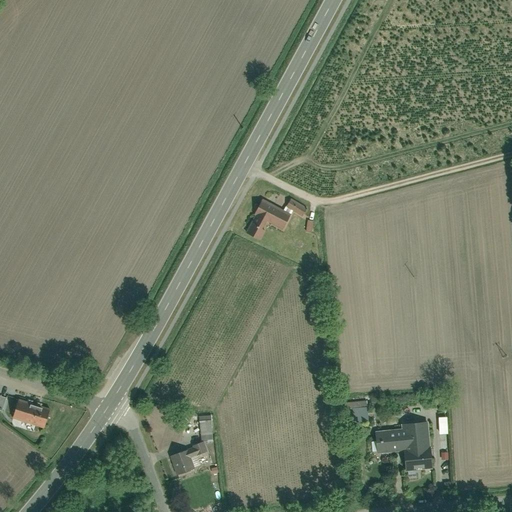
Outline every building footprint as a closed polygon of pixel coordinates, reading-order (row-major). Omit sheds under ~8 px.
[(292,199),(288,207),(303,215),(308,207),(292,199)] [(283,230),(291,215),(264,201),(248,232),(263,240),(272,223),(283,230)] [(314,222),(308,221),(306,230),(312,232),(314,222)] [(0,408),(5,410),(8,396),(0,394),(0,408)] [(51,402),(18,394),(12,419),(44,427),(51,402)] [(202,441),(214,440),(213,415),(201,415),(202,441)] [(440,416),(441,433),(450,433),(449,416),(440,416)] [(428,423),(400,424),(400,428),(375,430),(376,454),(401,453),(403,472),(431,471),(428,423)] [(188,450),(171,455),(178,477),(195,472),(188,450)]
